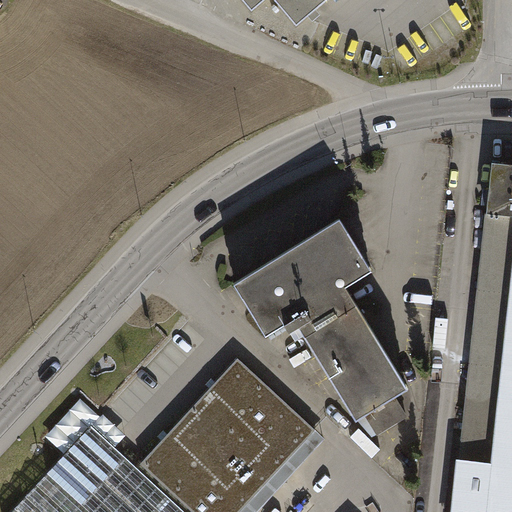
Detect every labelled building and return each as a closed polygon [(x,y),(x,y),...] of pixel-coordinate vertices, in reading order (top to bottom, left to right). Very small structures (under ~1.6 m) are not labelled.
[(243,0),(252,11),(264,0),(275,0),(297,26),(328,0),(243,0)] [(511,511),(511,161),(493,160),(491,183),(481,278),(457,511),(511,511)] [(297,315),(363,421),(413,390),(347,285),(372,270),(341,221),(324,232),(285,256),(237,285),(252,309),(267,334),(297,315)] [(238,360),(136,471),(180,511),(241,511),(316,431),(238,360)] [(89,427),(9,511),(180,511),(136,471),(89,427)]
